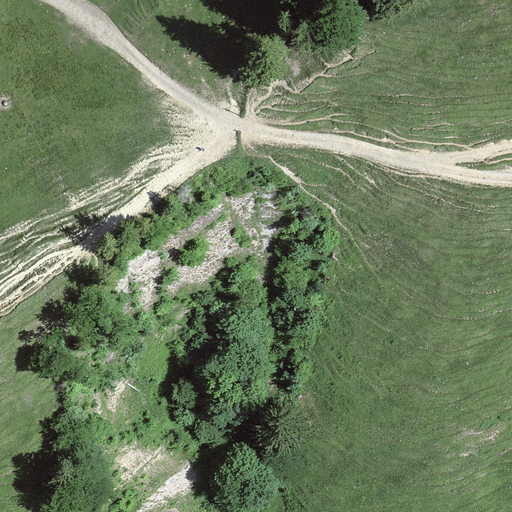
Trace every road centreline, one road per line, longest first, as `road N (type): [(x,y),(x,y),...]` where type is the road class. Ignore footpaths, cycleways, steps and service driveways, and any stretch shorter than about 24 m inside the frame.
road 1 (track): [(223,120),(428,166)]
road 2 (track): [(60,0),(223,120)]
